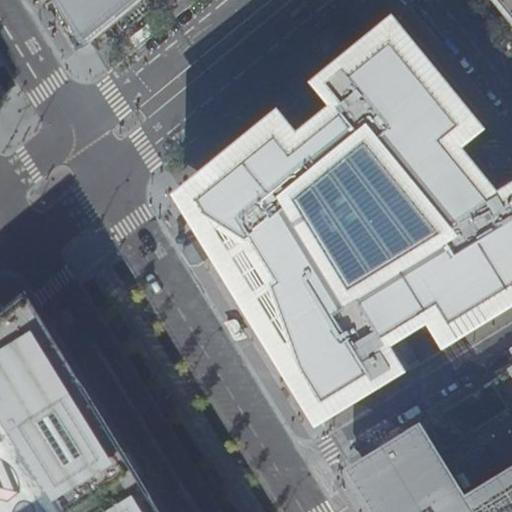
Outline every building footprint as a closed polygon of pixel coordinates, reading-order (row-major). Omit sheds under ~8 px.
[(56,0),(68,19),(84,45),(121,14),(138,0),(56,0)] [(233,152),(216,166),(242,209),(267,251),(265,253),(263,256),(263,259),(264,262),(266,265),(270,266),(273,266),(276,265),(281,273),(285,280),(249,302),(258,315),(289,366),(324,422),(334,416),(386,384),(409,369),(392,342),(436,314),(453,343),(469,333),(511,306),(511,188),(505,193),(484,168),(464,142),(488,123),(471,101),(432,53),(401,15),(387,27),(323,79),(343,103),(330,114),(305,135),(284,111),(256,134),(233,152)] [(139,48),(141,45),(148,40),(152,38),(153,36),(153,34),(153,32),(150,27),(150,26),(149,26),(147,28),(145,31),(141,33),(137,36),(135,38),(134,40),(134,41),(136,47),(137,48),(137,49),(138,49),(139,48)] [(336,29),(334,32),(327,37),(323,40),(322,41),(322,43),(323,45),(325,50),(325,51),(326,51),(327,51),(328,49),(330,46),(334,43),(338,40),(340,38),(341,37),(341,35),(339,30),(338,28),(337,28),(336,29)] [(238,108),(235,111),(229,116),(225,119),(224,121),(224,123),(224,124),(227,129),(227,130),(228,130),(230,128),(232,126),(236,123),(240,120),(242,118),(243,116),(243,115),(240,109),(239,108),(239,107),(238,107),(238,108)] [(205,231),(260,324),(271,342),(271,343),(273,346),(286,338),(286,337),(304,327),(236,212),(220,221),(205,231)] [(189,261),(187,265),(192,274),(198,284),(202,283),(207,283),(210,281),(213,279),(198,254),(195,256),(192,258),(189,261)] [(0,511),(144,511),(73,396),(42,345),(33,331),(11,294),(0,302),(0,511)] [(225,322),(226,323),(228,325),(230,329),(231,332),(234,336),(235,338),(236,339),(238,340),(240,339),(244,338),(247,337),(248,337),(248,336),(247,335),(245,333),(243,329),(240,324),(238,321),(237,320),(235,319),(233,319),(228,321),(225,322)] [(378,482),(366,490),(370,496),(379,511),(511,511),(511,368),(491,381),(509,410),(475,430),(446,448),(428,420),(409,432),(371,455),(379,467),(385,477),(378,482)]
